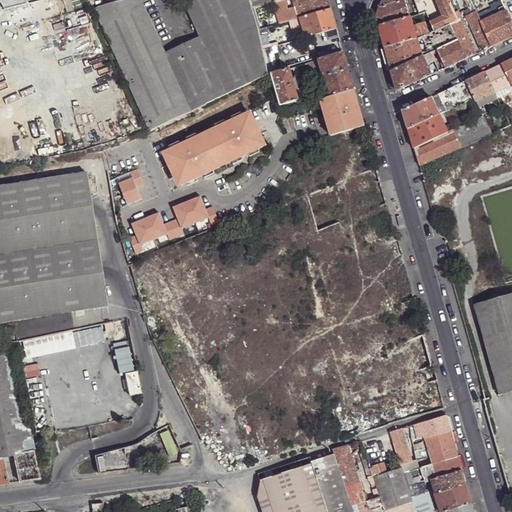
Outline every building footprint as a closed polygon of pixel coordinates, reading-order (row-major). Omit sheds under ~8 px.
[(164,53),(140,0),(124,0),(93,7),(148,131),(272,75),(253,8),(250,0),(181,0),(198,37),(164,53)] [(292,0),(295,7),(298,18),(300,18),(331,9),(327,0),(292,0)] [(376,20),(378,26),(409,16),(404,0),(400,0),(380,7),(375,17),(376,20)] [(434,30),(452,23),(458,20),(449,0),(438,0),(445,17),(431,23),(432,25),(434,30)] [(477,11),(471,0),(463,0),(467,10),(465,10),(467,15),(477,11)] [(334,21),(331,9),(300,18),(305,37),(330,30),(336,28),(334,21)] [(499,12),(481,21),(491,46),(511,36),(511,24),(505,9),(499,12)] [(467,15),(481,51),(491,46),(481,21),(477,11),(467,15)] [(381,36),(384,48),(417,38),(414,27),(411,16),(409,16),(378,26),(381,36)] [(458,40),(466,58),(476,53),(461,18),(458,20),(452,23),(458,40)] [(414,27),(417,38),(428,33),(424,23),(414,27)] [(432,52),(439,49),(458,40),(452,23),(434,30),(432,31),(428,33),(417,38),(424,56),(432,52)] [(387,59),(391,72),(424,56),(417,38),(384,48),(387,59)] [(439,49),(446,68),(466,58),(458,40),(439,49)] [(427,66),(435,62),(432,52),(424,56),(427,66)] [(343,54),(338,55),(319,61),(323,74),(329,96),(353,89),(349,75),(343,54)] [(397,92),(432,75),(427,66),(424,56),(391,72),(394,81),(397,92)] [(511,59),(501,64),(511,85),(511,87),(511,86),(511,59)] [(485,72),(494,92),(511,85),(501,64),(485,72)] [(290,69),(272,75),(280,105),(284,104),(298,100),(290,69)] [(473,97),(476,102),(494,92),(485,72),(465,81),(473,97)] [(449,88),(457,105),(473,97),(465,81),(449,88)] [(494,92),(497,99),(511,91),(511,86),(511,87),(511,85),(494,92)] [(441,92),(449,109),(457,105),(449,88),(441,92)] [(329,96),(319,99),(328,129),(330,135),(364,125),(362,119),(358,107),(353,89),(329,96)] [(431,98),(439,114),(449,109),(441,92),(431,98)] [(476,102),(479,108),(497,99),(494,92),(476,102)] [(404,118),(407,128),(439,114),(431,98),(402,111),(404,118)] [(166,160),(175,180),(178,178),(181,186),(220,168),(217,161),(222,158),(226,166),(264,148),(261,141),(264,139),(255,120),(252,121),(249,114),(210,131),(213,139),(208,141),(205,134),(166,152),(169,159),(166,160)] [(410,137),(413,148),(447,132),(439,114),(407,128),(410,137)] [(452,130),(460,148),(491,134),(482,116),(452,130)] [(416,156),(419,166),(460,148),(452,130),(447,132),(413,148),(416,156)] [(131,179),(118,184),(127,205),(140,199),(136,188),(143,185),(136,170),(129,173),(131,179)] [(87,171),(0,183),(0,322),(106,307),(87,171)] [(136,236),(129,238),(135,254),(142,251),(139,245),(166,234),(168,240),(183,234),(181,228),(208,217),(211,225),(218,222),(211,207),(205,210),(199,197),(172,208),(177,219),(163,225),(158,213),(131,224),(136,236)] [(511,389),(511,294),(474,305),(500,394),(511,389)] [(101,326),(21,343),(24,360),(105,343),(101,326)] [(0,353),(0,456),(2,457),(14,454),(33,450),(13,351),(0,353)] [(23,367),(25,380),(40,377),(38,365),(23,367)] [(140,392),(136,371),(124,373),(128,395),(140,392)] [(412,461),(412,462),(415,470),(418,469),(427,466),(458,456),(456,447),(453,436),(450,427),(447,415),(414,425),(415,428),(417,438),(425,436),(429,449),(431,455),(414,460),(412,461)] [(403,428),(390,432),(401,465),(412,462),(412,461),(403,428)] [(163,433),(169,460),(176,458),(170,431),(163,433)] [(316,461),(312,462),(312,463),(328,511),(366,511),(370,511),(365,498),(368,497),(366,490),(363,491),(357,474),(361,472),(360,470),(356,471),(347,445),(333,449),(334,454),(316,461)] [(414,450),(414,460),(431,455),(429,449),(418,449),(414,450)] [(33,450),(14,454),(20,482),(39,479),(33,450)] [(128,451),(97,455),(98,463),(130,459),(128,451)] [(368,467),(367,463),(364,456),(360,457),(364,469),(368,467)] [(461,466),(458,456),(427,466),(428,470),(430,477),(436,475),(437,478),(462,470),(461,466)] [(375,477),(380,476),(375,460),(367,463),(372,476),(373,476),(374,477),(375,477)] [(412,462),(401,465),(401,469),(403,474),(404,473),(414,470),(415,470),(412,462)] [(328,511),(312,463),(274,475),(265,478),(260,480),(257,497),(257,498),(256,499),(260,511),(328,511)] [(274,475),(272,469),(263,472),(265,478),(274,475)] [(384,506),(386,510),(412,501),(411,498),(408,488),(404,473),(403,474),(401,469),(380,476),(375,477),(379,489),(381,495),(381,496),(384,506)] [(414,470),(404,473),(408,488),(414,486),(411,474),(415,473),(414,470)] [(464,479),(462,470),(437,478),(432,480),(435,491),(436,493),(466,483),(464,479)] [(379,489),(375,477),(374,477),(374,478),(370,479),(374,491),(379,489)] [(469,495),(466,483),(436,493),(435,494),(440,511),(444,511),(472,503),(469,495)] [(419,484),(414,486),(408,488),(411,498),(422,494),(419,484)] [(379,511),(440,511),(435,494),(434,494),(412,501),(386,510),(379,511)] [(379,508),(384,506),(381,496),(376,498),(379,508)] [(474,511),(472,503),(444,511),(474,511)]
